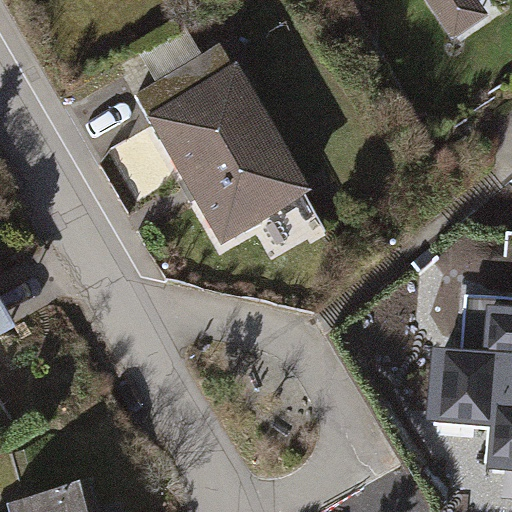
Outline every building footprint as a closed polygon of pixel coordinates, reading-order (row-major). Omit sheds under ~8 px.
[(425,0),(456,45),(493,20),(479,0),(425,0)] [(222,51),(138,98),(224,250),(313,200),(240,72),(236,75),(222,51)] [(437,357),(431,426),(499,431),(495,476),(511,477),(511,302),(468,299),(464,360),(437,357)] [(0,333),(13,326),(0,303),(0,333)] [(97,511),(88,480),(7,503),(10,511),(97,511)]
